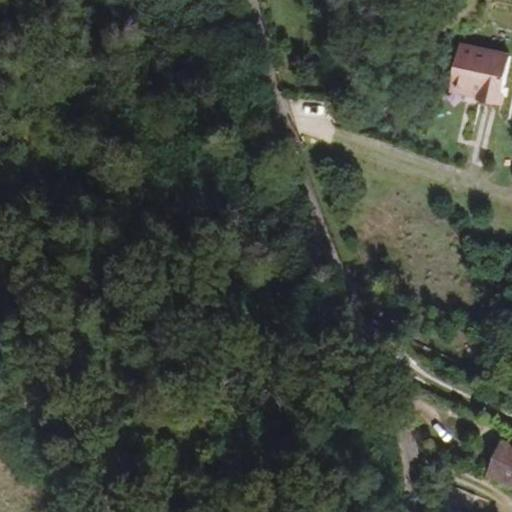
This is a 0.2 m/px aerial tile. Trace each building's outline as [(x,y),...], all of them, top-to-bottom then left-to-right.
[(500,102),(509,58),(457,46),(449,86),(479,92),(478,98),(500,102)] [(479,92),(449,86),(448,92),(478,98),(479,92)] [(208,461),(199,417),(180,421),(190,464),(208,461)] [(511,488),(511,446),(505,443),(490,479),(511,488)] [(462,462),(465,456),(447,448),(444,454),(462,462)] [(435,511),(470,511),(477,496),(443,482),(431,510),(435,511)]
